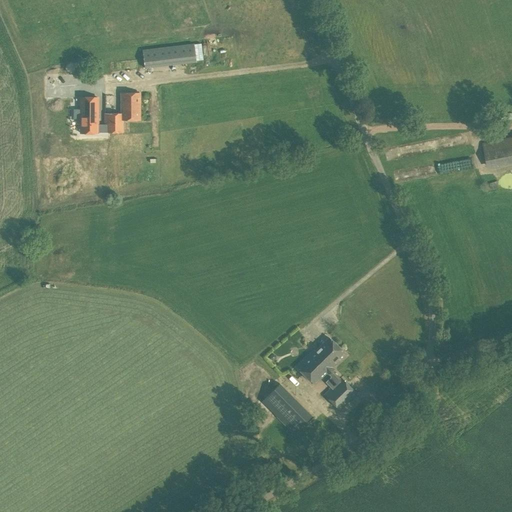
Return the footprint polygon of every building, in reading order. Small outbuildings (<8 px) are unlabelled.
[(145,68),(160,66),(158,48),(142,50),(145,68)] [(104,125),(104,133),(123,133),(123,120),(141,120),(141,93),(120,93),(120,113),(104,113),(104,125)] [(79,119),(79,134),(99,134),(99,133),(104,133),(104,125),(99,125),(99,97),(79,97),(79,109),(73,109),(73,119),(79,119)] [(488,171),(511,165),(511,138),(483,144),(488,171)] [(497,181),(490,184),(492,190),(499,187),(497,181)] [(339,380),(331,371),(333,370),(332,369),(337,364),(335,362),(344,353),(329,338),(315,351),(314,350),(296,367),(314,386),(327,373),(331,377),(325,383),(331,388),(324,395),(340,411),(356,395),(341,379),(339,380)] [(279,384),(261,401),(277,417),(295,399),(279,384)]
